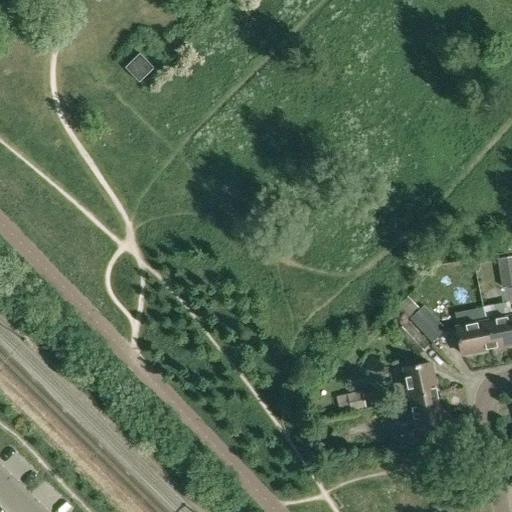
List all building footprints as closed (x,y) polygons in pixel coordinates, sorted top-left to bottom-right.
[(126,67),(129,71),(132,74),(140,82),(154,68),(140,53),(126,67)] [(511,285),(511,257),(498,260),(503,288),(511,285)] [(422,305),(410,317),(432,340),(444,328),(422,305)] [(432,340),(410,317),(398,327),(421,350),(432,340)] [(511,317),(487,322),(492,348),(511,344),(511,317)] [(462,354),(492,348),(487,322),(457,328),(462,354)] [(404,370),(410,400),(437,395),(431,365),(404,370)] [(361,392),(345,395),(348,411),(364,408),(361,392)] [(437,395),(410,400),(416,431),(443,426),(437,395)] [(412,429),(404,430),(406,441),(414,440),(412,429)]
